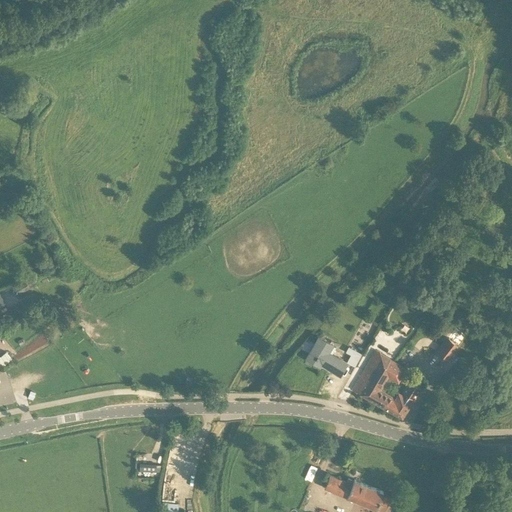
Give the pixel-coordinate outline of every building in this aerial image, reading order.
[(17,296),(31,288),(26,281),(26,280),(13,288),(17,296)] [(7,311),(8,317),(19,315),(18,309),(7,311)] [(472,339),(476,333),(468,328),(464,334),(472,339)] [(347,362),(331,353),(336,346),(319,336),(306,358),(320,366),(322,362),(325,364),(324,365),(340,374),(347,362)] [(448,338),(437,352),(448,361),(459,347),(448,338)] [(351,356),(354,349),(349,346),(345,353),(351,356)] [(353,390),(383,407),(389,397),(377,390),(386,376),(381,372),(389,358),(375,350),(353,390)] [(406,368),(389,358),(381,372),(386,376),(398,383),(406,368)] [(186,377),(184,387),(187,388),(192,386),(193,380),(189,378),(186,377)] [(390,396),(383,407),(402,418),(412,402),(407,399),(409,396),(414,399),(421,388),(409,380),(402,391),(407,394),(405,397),(399,394),(396,399),(390,396)] [(347,496),(379,510),(380,509),(384,511),(390,499),(382,495),(383,492),(354,480),(353,481),(348,479),(346,482),(330,475),(325,486),(347,496)] [(177,511),(179,503),(162,502),(161,511),(177,511)]
